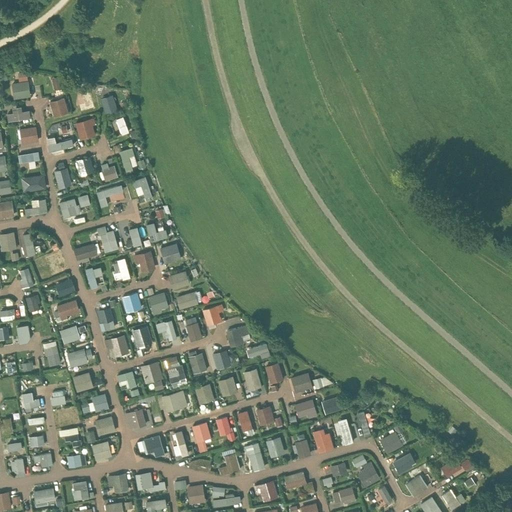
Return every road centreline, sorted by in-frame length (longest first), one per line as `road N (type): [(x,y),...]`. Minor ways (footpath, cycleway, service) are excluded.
road 1 (track): [(200,0),(225,100),(281,206),(352,305),(511,441)]
road 2 (track): [(511,394),(361,258),(291,164),(234,0)]
